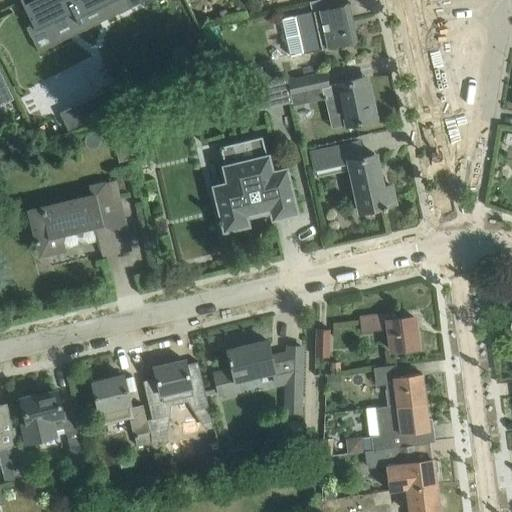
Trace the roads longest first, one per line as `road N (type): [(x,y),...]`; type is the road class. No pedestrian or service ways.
road 1 (residential): [(0,353),(453,244)]
road 2 (residential): [(489,511),(453,244)]
road 3 (residential): [(435,159),(475,151),(500,27),(485,2)]
road 4 (residential): [(435,159),(405,21)]
